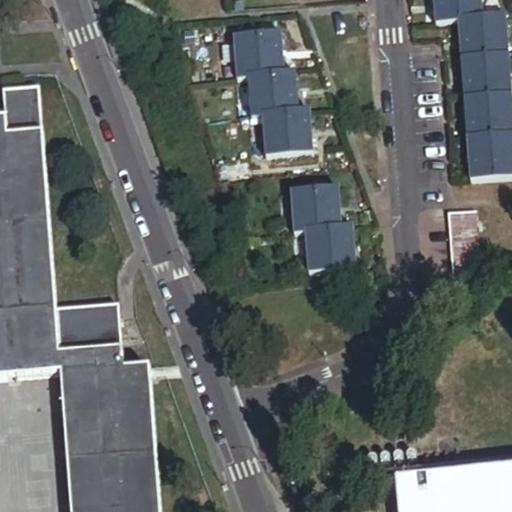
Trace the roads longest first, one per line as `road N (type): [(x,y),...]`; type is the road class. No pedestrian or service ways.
road 1 (residential): [(387,0),(411,285),(401,317),(361,364),(224,418)]
road 2 (residential): [(70,0),(224,418)]
